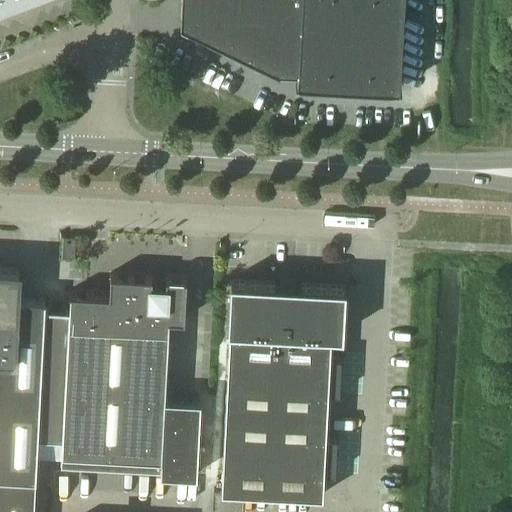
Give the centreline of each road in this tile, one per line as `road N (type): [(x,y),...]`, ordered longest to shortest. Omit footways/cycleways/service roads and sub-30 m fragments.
road 1 (secondary): [(511,174),(112,152)]
road 2 (residential): [(0,210),(384,232)]
road 3 (residential): [(115,32),(0,72)]
road 4 (unclassified): [(112,152),(115,32)]
